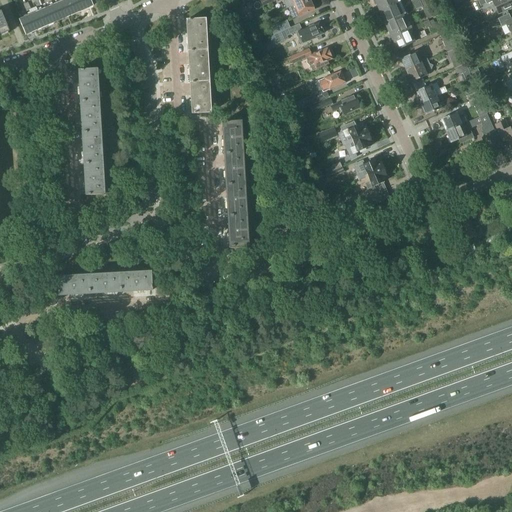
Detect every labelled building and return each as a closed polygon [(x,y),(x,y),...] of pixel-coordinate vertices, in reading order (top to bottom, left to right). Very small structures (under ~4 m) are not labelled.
[(59,20),(70,16),(64,1),(63,0),(60,0),(62,2),(53,6),(59,20)] [(67,0),(64,1),(70,16),(81,11),(76,0),(67,0)] [(76,0),(81,11),(92,6),(89,0),(76,0)] [(244,6),(242,0),(235,3),(237,8),(244,6)] [(308,0),(306,0),(294,5),(288,8),(293,19),(313,10),(308,0)] [(412,38),(410,34),(412,33),(410,29),(413,27),(401,1),(400,0),(373,0),(395,51),(419,41),(417,35),(412,38)] [(419,0),(420,2),(422,7),(427,19),(432,17),(424,0),(419,0)] [(511,0),(483,0),(486,4),(486,5),(492,2),(498,15),(511,8),(511,0)] [(49,4),(49,3),(48,3),(48,1),(41,4),(42,5),(41,6),(40,6),(40,7),(40,8),(41,11),(42,11),(48,25),(59,20),(53,6),(51,3),(49,4)] [(413,4),(416,10),(422,7),(420,2),(413,4)] [(36,30),(48,25),(42,11),(41,11),(40,8),(38,9),(39,12),(30,16),(36,30)] [(0,35),(8,32),(0,13),(0,12),(0,35)] [(36,30),(30,16),(29,13),(27,13),(28,17),(19,21),(25,35),(36,30)] [(509,34),(511,33),(511,32),(511,19),(511,20),(508,14),(497,19),(501,27),(505,26),(509,34)] [(205,19),(186,21),(188,52),(207,51),(205,19)] [(275,35),(290,28),(287,21),(272,27),(275,35)] [(494,21),(488,24),(490,30),(497,27),(494,21)] [(322,29),(319,23),(301,31),(295,33),(300,45),(316,38),(317,38),(316,37),(320,35),(323,34),(321,30),(322,29)] [(293,34),(291,28),(290,28),(275,35),(269,38),(273,46),(288,40),(287,37),(293,34)] [(458,47),(451,32),(440,37),(447,52),(458,47)] [(458,47),(447,52),(454,69),(465,64),(458,47)] [(329,51),(328,48),(306,58),(307,64),(311,68),(312,72),(327,65),(326,63),(333,59),(331,56),(332,56),(333,53),(330,51),(329,51)] [(427,61),(425,57),(422,50),(400,60),(405,70),(427,61)] [(207,51),(188,52),(190,83),(208,82),(207,51)] [(511,52),(500,58),(503,63),(511,59),(511,52)] [(284,60),(287,67),(302,61),(299,53),(284,60)] [(271,65),(268,59),(262,62),(265,68),(271,65)] [(427,61),(405,70),(410,83),(429,75),(432,66),(429,65),(427,61)] [(465,64),(454,69),(461,85),(472,81),(465,64)] [(80,102),(99,101),(97,70),(78,71),(80,102)] [(291,105),(294,112),(325,99),(323,93),(345,84),(340,72),(318,82),(322,91),(317,92),(318,93),(291,105)] [(472,81),(461,85),(468,102),(479,97),(472,81)] [(191,115),(210,113),(208,82),(190,83),(191,115)] [(437,90),(433,92),(430,85),(414,92),(419,104),(440,95),(437,90)] [(440,95),(419,104),(424,117),(441,109),(438,102),(442,100),(440,95)] [(354,96),(330,106),(332,111),(341,107),(344,114),(359,108),(354,96)] [(479,97),(468,102),(471,107),(478,104),(482,103),(479,97)] [(330,98),(320,103),(313,106),(309,108),(312,113),(316,111),(332,103),(330,98)] [(82,133),(101,132),(99,101),(80,102),(82,132),(82,133)] [(488,102),(483,105),(487,114),(492,112),(488,102)] [(464,117),(458,120),(455,113),(440,120),(445,132),(467,123),(464,117)] [(490,124),(486,115),(478,118),(481,123),(482,127),(490,124)] [(467,123),(445,132),(450,144),(458,141),(460,145),(474,139),(469,128),(474,126),(471,121),(467,123)] [(511,148),(511,127),(508,129),(505,121),(494,126),(500,138),(505,136),(511,149),(511,148)] [(243,153),(241,122),(221,123),(223,154),(243,153)] [(351,142),(370,133),(367,127),(365,128),(365,126),(359,128),(358,126),(346,131),(346,130),(342,132),(345,139),(349,137),(351,142)] [(322,143),(337,136),(334,128),(318,134),(322,143)] [(83,165),(102,164),(101,132),(82,133),(82,145),(83,165)] [(494,132),(485,136),(481,138),(483,143),(481,145),(486,156),(493,153),(502,149),(494,132)] [(370,133),(351,142),(354,147),(349,149),(352,156),(357,153),(368,148),(367,146),(372,143),(371,141),(373,140),(370,133)] [(306,139),(303,134),(294,138),(297,143),(306,139)] [(225,185),(245,184),(243,153),(223,154),(225,185)] [(382,162),(381,163),(380,160),(375,162),(374,160),(362,165),(357,167),(360,174),(365,171),(367,176),(385,168),(382,162)] [(341,168),(339,163),(331,167),(333,172),(341,168)] [(102,164),(83,165),(85,196),(104,195),(102,164)] [(344,173),(341,168),(333,172),(336,176),(344,173)] [(385,168),(367,176),(369,182),(365,184),(370,196),(374,205),(390,198),(387,191),(376,196),(375,193),(377,193),(374,187),(384,183),(383,181),(388,178),(387,176),(388,175),(385,168)] [(445,172),(438,175),(442,186),(450,183),(445,172)] [(227,217),(247,215),(245,184),(225,185),(227,217)] [(488,204),(485,205),(466,214),(465,213),(453,219),(459,231),(456,233),(458,237),(461,236),(464,242),(481,234),(478,226),(472,229),(468,220),(474,217),(474,218),(491,211),(488,204)] [(229,249),(249,247),(247,215),(227,217),(229,249)] [(511,225),(506,228),(495,233),(499,241),(506,238),(508,241),(511,240),(511,242),(511,241),(511,225)] [(119,274),(120,293),(152,291),(151,272),(119,274)] [(120,293),(119,274),(87,276),(89,295),(120,293)] [(56,277),(57,296),(89,295),(87,276),(56,277)]
